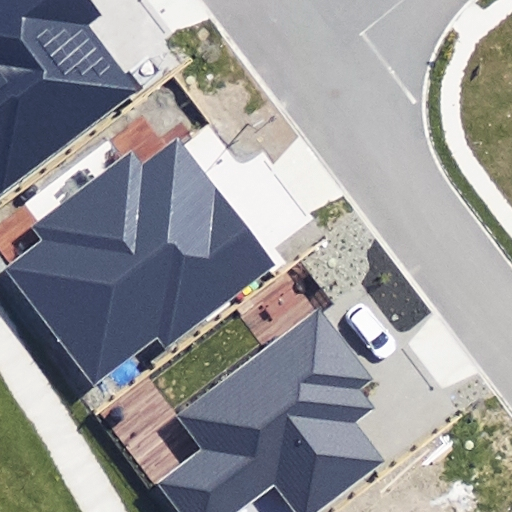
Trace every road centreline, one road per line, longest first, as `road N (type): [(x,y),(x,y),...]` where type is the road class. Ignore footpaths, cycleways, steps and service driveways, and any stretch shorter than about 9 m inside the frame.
road 1 (residential): [(511,333),(308,76)]
road 2 (residential): [(308,76),(401,0)]
